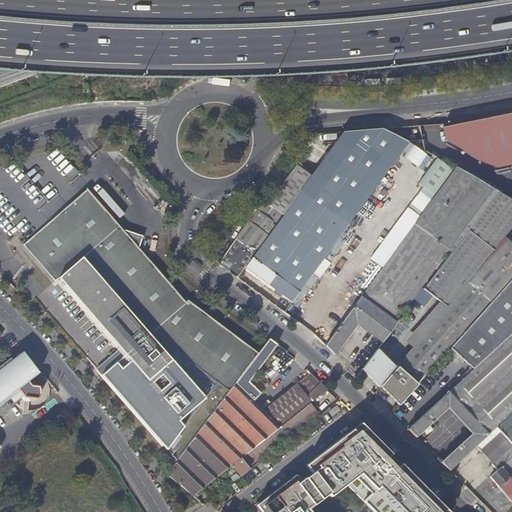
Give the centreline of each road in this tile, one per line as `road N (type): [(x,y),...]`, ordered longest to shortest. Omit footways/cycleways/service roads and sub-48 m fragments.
road 1 (motorway): [(0,39),(265,46),(511,21)]
road 2 (residential): [(469,511),(334,373),(189,257),(184,224),(212,192)]
road 3 (motorway): [(331,0),(34,0)]
road 4 (residential): [(160,511),(96,412),(25,328)]
road 5 (residential): [(0,137),(117,113),(166,119)]
road 6 (residential): [(350,111),(511,92)]
